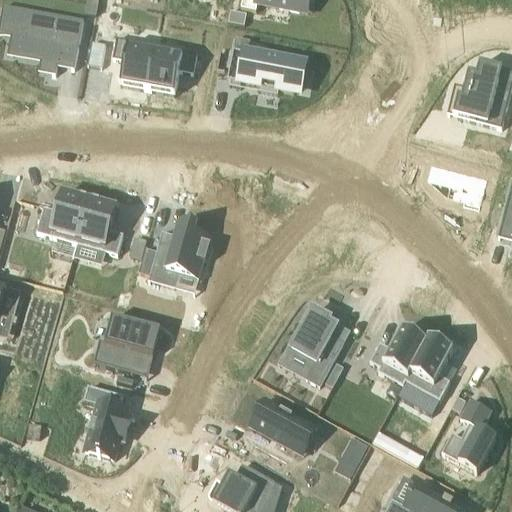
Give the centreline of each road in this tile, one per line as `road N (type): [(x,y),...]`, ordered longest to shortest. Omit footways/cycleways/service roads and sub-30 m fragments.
road 1 (residential): [(127,511),(249,279),(339,188)]
road 2 (residential): [(0,149),(233,154),(339,188)]
road 3 (residential): [(339,188),(426,244),(498,316),(511,345)]
road 4 (residential): [(339,188),(406,103),(431,55)]
